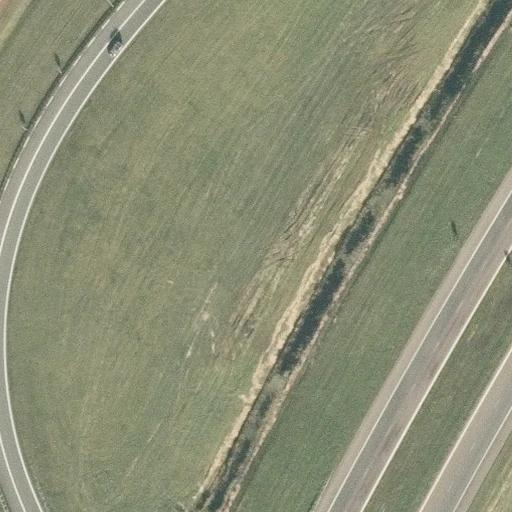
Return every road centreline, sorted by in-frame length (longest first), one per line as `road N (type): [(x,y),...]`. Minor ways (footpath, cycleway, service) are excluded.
road 1 (motorway): [(511,215),(344,511)]
road 2 (motorway): [(153,0),(81,89),(40,158),(0,296)]
road 3 (motorway): [(435,511),(511,374)]
road 4 (motorway): [(0,387),(35,511)]
